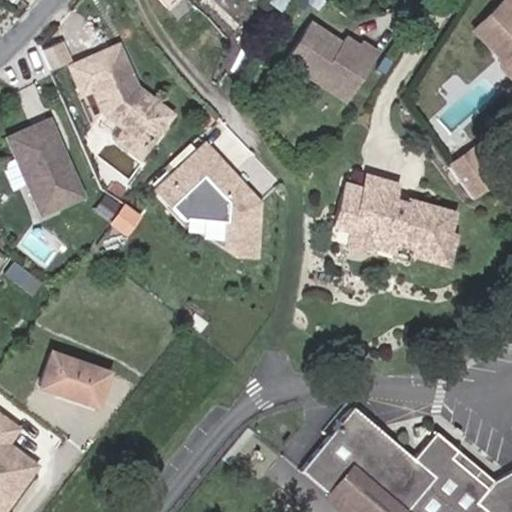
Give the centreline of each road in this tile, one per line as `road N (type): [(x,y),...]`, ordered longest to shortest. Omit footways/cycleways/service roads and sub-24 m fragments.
road 1 (residential): [(511,377),(492,395),(279,382),(226,421),(154,511)]
road 2 (unknown): [(370,172),(377,111),(441,0)]
